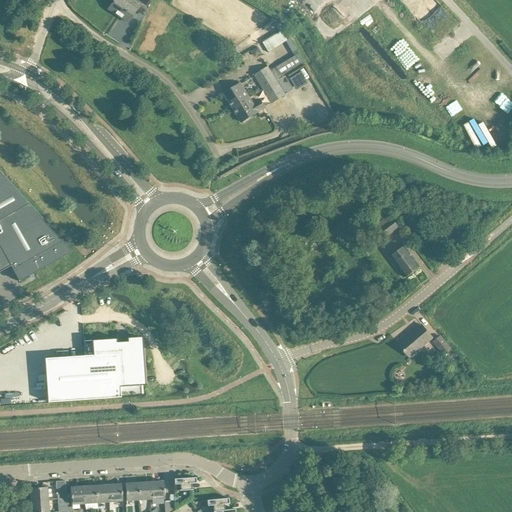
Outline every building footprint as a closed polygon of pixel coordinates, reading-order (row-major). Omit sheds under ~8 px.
[(122,0),(114,0),(108,9),(127,22),(135,11),(141,3),(147,7),(151,0),(124,0),(124,1),(122,0)] [(435,32),(451,17),(440,6),(435,10),(440,15),(429,25),(435,32)] [(287,39),(286,40),(296,55),(299,53),(290,38),(287,39)] [(258,47),(251,51),(255,57),(261,53),(258,47)] [(287,84),(277,67),(271,71),(268,66),(254,75),(272,103),(286,95),(281,87),(287,84)] [(224,94),(233,108),(249,98),(241,84),(224,94)] [(249,98),(233,108),(242,122),(258,112),(257,111),(264,107),(260,101),(253,105),(249,98)] [(323,103),(311,112),(316,119),(328,111),(323,103)] [(0,172),(0,271),(10,266),(19,282),(29,276),(30,278),(34,276),(33,274),(71,252),(41,219),(42,218),(0,172)] [(379,229),(385,237),(399,228),(392,219),(379,229)] [(390,256),(406,278),(420,267),(405,246),(390,256)] [(399,344),(410,357),(433,338),(422,325),(399,344)] [(434,342),(445,356),(452,350),(441,336),(434,342)] [(84,356),(44,359),(47,402),(120,397),(146,395),(145,394),(142,395),(141,385),(145,385),(142,347),(139,348),(138,337),(127,338),(127,341),(117,342),(117,338),(84,341),(84,338),(83,338),(84,356)] [(179,491),(192,490),(192,489),(191,489),(191,483),(196,483),(196,478),(174,479),(174,485),(180,484),(180,490),(179,490),(179,491)] [(163,481),(150,482),(151,499),(164,498),(163,481)] [(150,482),(137,483),(139,500),(151,499),(150,482)] [(139,500),(137,483),(125,484),(126,501),(139,500)] [(121,484),(108,485),(110,501),(122,501),(121,484)] [(108,485),(96,486),(97,502),(110,501),(108,485)] [(96,486),(83,487),(84,503),(97,502),(96,486)] [(30,488),(31,501),(47,500),(47,487),(30,488)] [(83,487),(70,488),(71,504),(84,503),(83,487)] [(66,488),(57,488),(57,499),(67,499),(66,488)] [(213,505),(213,511),(225,510),(224,504),(229,503),(229,498),(206,500),(207,506),(213,505)] [(48,511),(47,500),(31,501),(31,511),(48,511)] [(164,502),(164,511),(168,511),(175,509),(174,504),(174,501),(164,502)]
